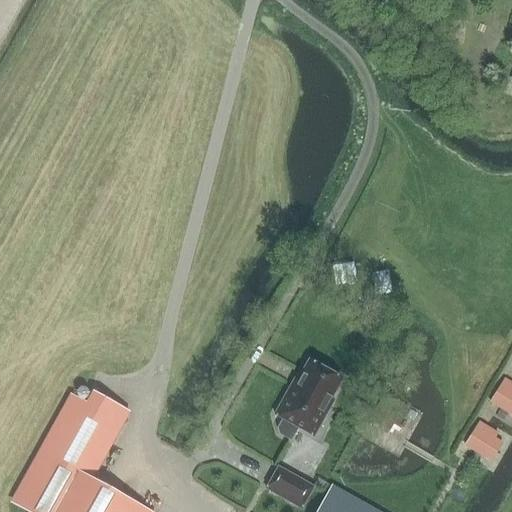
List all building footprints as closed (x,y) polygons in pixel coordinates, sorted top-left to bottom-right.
[(334,400),(331,399),(343,379),(308,359),(299,374),(296,372),(272,415),(281,420),(276,428),(278,435),(290,441),(297,429),(313,438),(334,400)] [(508,412),(511,405),(511,383),(504,379),(490,402),(508,412)] [(147,511),(90,480),(128,412),(91,391),(85,403),(70,394),(10,502),(27,511),(147,511)] [(384,395),(373,414),(398,428),(408,409),(384,395)] [(496,433),(479,422),(465,445),(482,456),(496,433)] [(314,487),(277,466),(264,490),(301,510),(314,487)] [(317,511),(375,511),(332,487),(317,511)]
